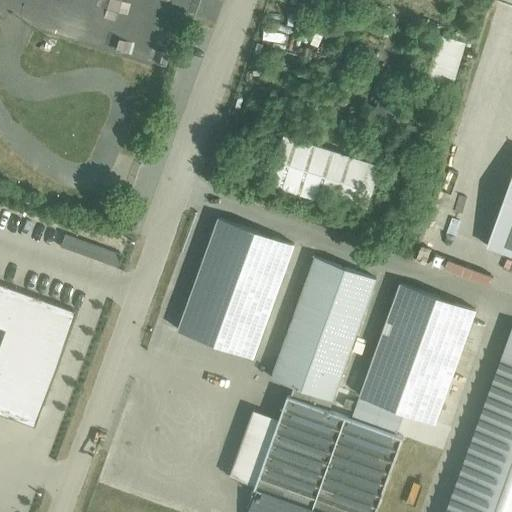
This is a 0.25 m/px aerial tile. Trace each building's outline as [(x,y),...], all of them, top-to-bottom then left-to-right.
[(450,89),(463,42),(439,35),(426,83),(450,89)] [(388,175),(288,142),(272,191),(371,224),(388,175)] [(511,189),(489,257),(511,264),(511,189)] [(256,367),(297,252),(219,225),(179,340),(256,367)] [(335,406),(378,283),(318,262),(275,385),(335,406)] [(0,408),(39,423),(80,310),(0,281),(0,408)] [(436,431),(475,316),(403,291),(363,406),(436,431)] [(511,511),(511,334),(449,511),(511,511)] [(380,511),(405,442),(290,401),(281,426),(255,417),(231,482),(258,492),(251,511),(380,511)]
